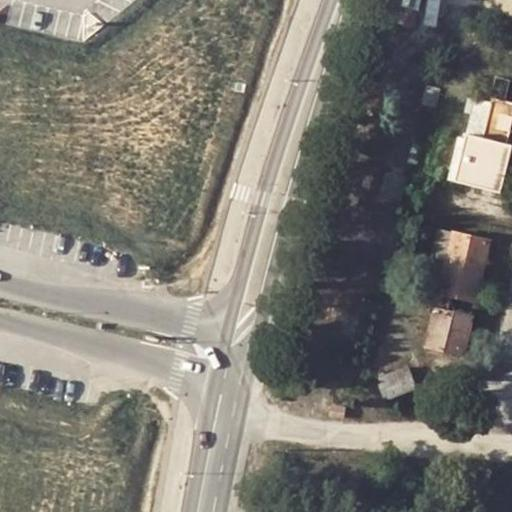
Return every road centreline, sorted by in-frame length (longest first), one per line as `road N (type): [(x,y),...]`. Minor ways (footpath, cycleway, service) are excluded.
road 1 (tertiary): [(258,336),(357,0)]
road 2 (tertiary): [(331,0),(230,328)]
road 3 (unclassified): [(0,322),(215,385)]
road 4 (unclassified): [(210,324),(0,279)]
road 5 (tertiary): [(215,385),(193,511)]
road 6 (unclassified): [(209,511),(230,389)]
road 7 (tertiary): [(222,511),(245,393)]
